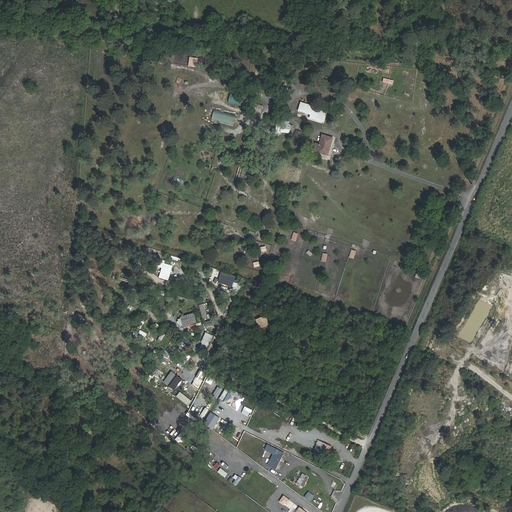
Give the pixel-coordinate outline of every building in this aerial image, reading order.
[(229,96),(228,104),(240,105),(241,97),(229,96)] [(298,113),(327,115),(327,107),(298,105),(298,113)] [(211,120),(236,125),(237,115),(213,110),(211,120)] [(281,132),(291,134),(292,124),(283,123),(281,132)] [(324,132),(318,148),(315,147),(314,151),(328,155),(333,140),(330,139),(332,134),(324,132)] [(170,311),(174,301),(170,300),(166,309),(170,311)] [(199,305),(204,320),(212,318),(207,303),(199,305)] [(196,314),(178,317),(180,327),(198,324),(196,314)] [(255,319),(259,329),(269,325),(265,315),(255,319)] [(142,339),(150,343),(153,335),(146,331),(142,339)] [(210,346),(214,335),(206,333),(202,343),(210,346)] [(275,469),(284,452),(267,444),(264,451),(272,455),(267,465),(275,469)] [(273,474),(286,483),(289,478),(276,469),(273,474)] [(308,491),(304,497),(310,502),(314,496),(308,491)] [(291,501),(283,496),(279,502),(286,508),(291,501)]
